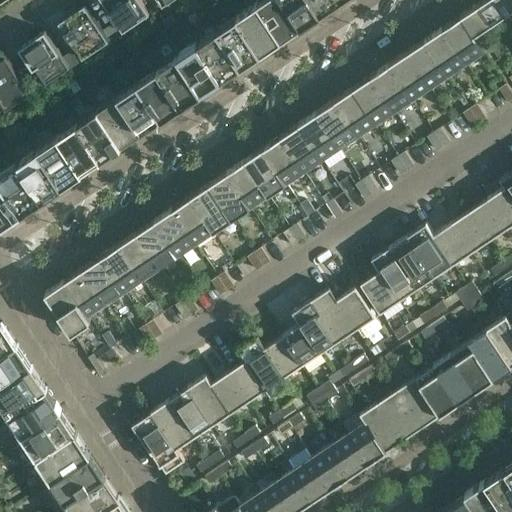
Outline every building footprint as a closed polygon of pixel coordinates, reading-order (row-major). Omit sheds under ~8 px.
[(102,0),(123,30),(150,13),(141,0),(102,0)] [(302,24),(285,0),(258,0),(257,1),(282,38),(302,24)] [(321,11),(314,0),(285,0),(302,24),(321,11)] [(337,0),(314,0),(321,11),(337,0)] [(511,8),(511,6),(507,0),(481,0),(481,1),(494,20),(511,8)] [(282,38),(257,1),(237,14),(262,51),(282,38)] [(494,20),(481,1),(462,13),(475,33),(494,20)] [(109,39),(85,3),(59,20),(83,57),(109,39)] [(485,49),(475,33),(462,13),(444,25),(467,61),(485,49)] [(262,51),(237,14),(217,28),(242,64),(262,51)] [(467,61),(444,25),(426,37),(449,73),(467,61)] [(242,64),(217,28),(197,41),(222,78),(242,64)] [(70,66),(45,29),(19,47),(33,68),(36,66),(47,81),(70,66)] [(449,73),(426,37),(408,50),(431,85),(449,73)] [(222,78),(197,41),(177,54),(202,91),(222,78)] [(431,85),(408,50),(390,62),(413,97),(431,85)] [(202,91),(177,54),(157,68),(182,104),(202,91)] [(30,93),(6,57),(5,56),(0,59),(0,100),(6,109),(30,93)] [(413,97),(390,62),(372,74),(395,109),(413,97)] [(182,104),(157,68),(137,81),(162,118),(182,104)] [(395,109),(372,74),(354,86),(377,121),(395,109)] [(162,118),(137,81),(117,94),(142,131),(162,118)] [(511,98),(511,90),(507,82),(500,87),(509,101),(511,98)] [(377,121),(354,86),(335,98),(359,133),(377,121)] [(142,131),(117,94),(97,108),(122,144),(142,131)] [(359,133),(335,98),(317,110),(341,145),(359,133)] [(486,116),(477,102),(464,111),(473,125),(486,116)] [(122,144),(97,108),(78,121),(102,157),(122,144)] [(341,145),(317,110),(299,122),(323,157),(341,145)] [(102,157),(78,121),(57,134),(82,171),(102,157)] [(323,157),(299,122),(281,134),(305,169),(323,157)] [(450,140),(441,126),(428,135),(437,149),(450,140)] [(82,171),(57,134),(37,148),(62,184),(82,171)] [(305,169),(281,134),(263,146),(287,181),(305,169)] [(287,181),(263,146),(245,158),(269,193),(287,181)] [(62,184),(37,148),(18,161),(42,198),(62,184)] [(414,164),(405,150),(392,159),(401,173),(414,164)] [(269,193),(245,158),(227,170),(251,205),(269,193)] [(42,198),(18,161),(0,172),(0,177),(22,211),(42,198)] [(511,168),(500,177),(505,185),(506,184),(511,194),(511,168)] [(251,205),(227,170),(209,182),(233,217),(251,205)] [(378,188),(369,174),(356,183),(365,197),(378,188)] [(22,211),(0,177),(0,223),(1,225),(22,211)] [(233,217),(209,182),(191,194),(215,229),(233,217)] [(511,194),(506,184),(505,185),(488,196),(507,226),(511,223),(511,194)] [(215,229),(191,194),(173,206),(197,241),(215,229)] [(507,226),(488,196),(470,208),(489,238),(507,226)] [(343,212),(333,198),(320,207),(329,221),(343,212)] [(197,241),(173,206),(155,218),(179,253),(197,241)] [(489,238),(470,208),(452,221),(471,250),(489,238)] [(179,253),(155,218),(137,230),(161,265),(179,253)] [(435,274),(453,262),(434,233),(434,232),(426,221),(408,233),(416,245),(435,274)] [(452,221),(434,232),(434,233),(453,262),(471,250),(452,221)] [(307,236),(297,222),(284,231),(293,245),(307,236)] [(161,265),(137,230),(119,242),(143,277),(161,265)] [(435,274),(416,245),(408,233),(390,245),(398,257),(417,286),(435,274)] [(143,277),(119,242),(101,254),(125,289),(143,277)] [(417,286),(398,257),(390,245),(372,257),(380,269),(399,298),(417,286)] [(271,260),(261,246),(248,255),(257,269),(271,260)] [(511,253),(503,260),(508,266),(511,263),(511,253)] [(125,289),(101,254),(83,266),(107,301),(125,289)] [(496,274),(508,266),(503,260),(492,267),(496,274)] [(107,301),(83,266),(65,278),(78,298),(89,313),(107,301)] [(399,298),(380,269),(361,281),(381,311),(399,298)] [(234,284),(225,270),(212,279),(221,293),(234,284)] [(498,289),(510,282),(505,275),(493,283),(498,289)] [(78,298),(65,278),(45,291),(59,311),(78,298)] [(479,289),(477,287),(473,280),(464,286),(470,295),(479,289)] [(357,326),(338,297),(338,296),(330,285),(312,297),(320,309),(339,338),(357,326)] [(375,314),(356,285),(338,296),(338,297),(357,326),(375,314)] [(470,295),(464,286),(456,291),(462,300),(470,295)] [(485,298),(481,291),(479,289),(470,295),(476,304),(485,298)] [(198,308),(189,294),(176,303),(185,317),(198,308)] [(476,304),(470,295),(462,300),(468,309),(476,304)] [(339,338),(320,309),(312,297),(292,310),(300,322),(302,321),(321,350),(339,338)] [(92,317),(89,313),(78,298),(59,311),(72,331),(92,317)] [(443,300),(432,308),(436,315),(448,307),(443,300)] [(436,315),(432,308),(420,316),(425,322),(436,315)] [(511,322),(506,314),(488,327),(511,362),(511,322)] [(449,322),(445,315),(433,323),(437,330),(449,322)] [(163,332),(153,318),(140,327),(149,341),(163,332)] [(0,355),(18,344),(3,321),(2,321),(0,321),(0,355)] [(321,350),(302,321),(300,322),(284,333),(303,362),(321,350)] [(437,330),(433,323),(421,331),(426,338),(437,330)] [(399,340),(411,332),(407,325),(395,333),(399,340)] [(511,364),(511,362),(488,327),(470,339),(495,376),(511,364)] [(303,362),(284,333),(266,345),(286,374),(303,362)] [(291,382),(266,345),(258,334),(239,346),(246,358),(248,357),(268,386),(266,387),(271,395),(291,382)] [(383,351),(395,343),(390,336),(378,344),(383,351)] [(413,346),(409,339),(397,347),(401,354),(413,346)] [(495,376),(470,339),(452,351),(477,388),(495,376)] [(127,356),(118,342),(111,346),(120,360),(127,356)] [(0,387),(32,365),(18,344),(0,355),(0,387)] [(401,354),(397,347),(385,355),(390,362),(401,354)] [(477,388),(452,351),(433,363),(458,401),(477,388)] [(105,370),(93,353),(89,356),(100,373),(105,370)] [(365,353),(353,361),(358,368),(369,360),(365,353)] [(268,386),(248,357),(246,358),(230,369),(250,398),(266,387),(268,386)] [(358,368),(353,361),(342,369),(346,375),(358,368)] [(377,370),(373,363),(361,371),(366,378),(377,370)] [(458,401),(433,363),(415,375),(440,413),(458,401)] [(0,402),(7,414),(47,387),(32,365),(0,387),(0,402)] [(250,398),(230,369),(212,381),(232,410),(250,398)] [(366,378),(361,371),(349,379),(354,386),(366,378)] [(232,410),(212,381),(206,373),(188,385),(213,422),(232,410)] [(440,413),(415,375),(397,387),(422,425),(440,413)] [(323,393),(335,385),(330,379),(319,386),(323,393)] [(213,422),(188,385),(170,397),(195,435),(213,422)] [(339,392),(336,388),(335,385),(323,393),(327,399),(339,392)] [(323,393),(319,386),(307,394),(311,401),(323,393)] [(22,436),(62,409),(57,401),(56,402),(48,388),(47,387),(7,414),(22,436)] [(422,425),(397,387),(379,399),(404,437),(422,425)] [(327,399),(323,393),(311,401),(316,407),(327,399)] [(195,435),(170,397),(152,409),(167,431),(177,447),(195,435)] [(404,437),(379,399),(360,412),(366,420),(386,449),(404,437)] [(286,416),(298,408),(293,402),(282,409),(286,416)] [(37,458),(77,431),(62,409),(22,436),(37,458)] [(167,431),(152,409),(133,422),(148,444),(167,431)] [(286,416),(282,409),(270,417),(275,424),(286,416)] [(305,418),(301,412),(289,419),(293,426),(305,418)] [(293,426),(289,419),(277,427),(282,434),(293,426)] [(386,449),(366,420),(348,432),(368,461),(386,449)] [(250,440),(262,433),(257,426),(246,434),(250,440)] [(51,480),(91,453),(77,431),(37,458),(51,480)] [(186,460),(177,447),(167,431),(148,444),(166,472),(186,460)] [(368,461),(348,432),(330,443),(350,473),(368,461)] [(250,440),(246,434),(234,442),(239,448),(250,440)] [(269,442),(265,436),(253,443),(257,450),(269,442)] [(257,450),(253,443),(241,451),(246,458),(257,450)] [(350,473),(330,443),(312,455),(332,485),(350,473)] [(214,465),(226,457),(221,450),(210,458),(214,465)] [(66,502),(106,475),(91,453),(51,480),(45,484),(59,506),(66,502)] [(332,485),(312,455),(295,467),(314,497),(332,485)] [(214,465),(210,458),(198,466),(203,472),(214,465)] [(233,466),(229,460),(217,467),(222,474),(233,466)] [(511,511),(511,476),(505,466),(485,479),(506,511),(511,511)] [(222,474),(217,467),(205,475),(210,482),(222,474)] [(314,497),(295,467),(277,479),(297,509),(314,497)] [(72,511),(97,511),(121,497),(106,475),(66,502),(72,511)] [(291,511),(297,509),(277,479),(259,491),(273,511),(291,511)] [(506,511),(485,479),(465,492),(477,511),(506,511)] [(273,511),(259,491),(241,503),(247,511),(273,511)] [(477,511),(465,492),(445,506),(449,511),(477,511)] [(130,511),(121,497),(98,511),(130,511)] [(247,511),(241,503),(227,511),(247,511)]
